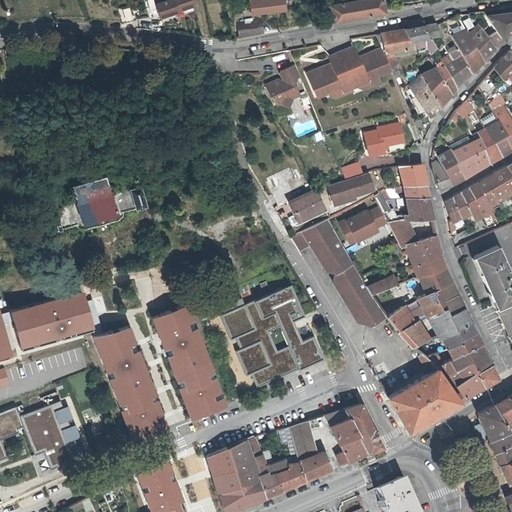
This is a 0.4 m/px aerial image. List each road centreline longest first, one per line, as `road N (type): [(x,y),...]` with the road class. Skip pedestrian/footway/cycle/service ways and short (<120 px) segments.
road 1 (residential): [(511,1),(251,46),(208,48),(55,27),(0,32)]
road 2 (residential): [(20,511),(361,369)]
road 3 (unknown): [(50,241),(120,216),(150,213),(170,226),(256,413)]
road 4 (residential): [(361,369),(247,173),(216,86)]
road 5 (residential): [(434,198),(450,265),(509,384)]
road 6 (residential): [(511,38),(435,121),(425,163),(434,198)]
road 7 (primary): [(411,456),(273,511)]
road 8 (tertiary): [(509,384),(411,456)]
